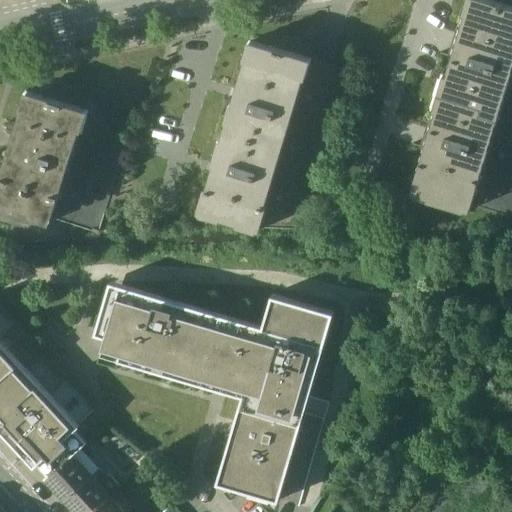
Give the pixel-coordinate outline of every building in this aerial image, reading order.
[(511,8),(483,0),(463,0),(460,13),(463,14),(457,35),(450,57),(445,74),(442,73),(432,110),(435,111),(429,131),(423,147),(411,187),(409,193),(415,194),(414,196),(463,211),(464,209),(469,211),(470,205),(511,67),(511,8)] [(241,60),(244,61),(235,89),(232,98),(231,102),(229,102),(223,121),(225,122),(221,138),(218,138),(210,163),(213,164),(210,172),(206,186),(203,186),(197,207),(196,211),(199,212),(198,214),(220,221),(220,218),(236,223),(235,225),(256,232),(257,229),(260,230),(260,228),(267,205),(265,204),(303,79),(304,79),(310,59),(247,40),(241,60)] [(328,64),(310,59),(304,79),(303,79),(265,204),(267,205),(260,228),(312,229),(332,164),(360,74),(328,64)] [(511,67),(470,205),(511,217),(511,67)] [(84,109),(51,217),(98,233),(113,183),(131,125),(115,119),(122,97),(91,88),(84,109)] [(84,109),(27,92),(13,135),(9,148),(0,174),(0,207),(12,212),(14,207),(28,212),(26,216),(49,224),(51,217),(84,109)] [(303,413),(332,311),(270,294),(261,325),(109,281),(94,333),(105,336),(100,354),(226,390),(241,395),(233,422),(230,434),(215,482),(277,500),(303,413)] [(0,369),(15,356),(0,340),(0,369)] [(393,347),(377,370),(394,381),(397,377),(405,363),(408,358),(393,347)] [(0,415),(2,418),(40,383),(15,356),(0,369),(0,415)] [(405,363),(397,377),(401,380),(410,366),(405,363)] [(78,424),(40,383),(2,418),(40,459),(73,429),(78,424)] [(303,413),(277,500),(297,506),(323,418),(303,413)] [(40,459),(2,418),(0,419),(0,431),(33,467),(37,464),(47,475),(43,478),(45,480),(79,448),(86,442),(73,429),(40,459)] [(384,421),(337,499),(357,511),(358,511),(405,434),(384,421)] [(411,431),(363,511),(391,511),(431,443),(411,431)] [(437,447),(399,511),(425,511),(457,458),(437,447)] [(79,448),(45,480),(64,501),(100,468),(79,448)] [(100,468),(64,501),(74,511),(90,511),(114,491),(120,485),(109,473),(107,475),(100,468)] [(114,491),(90,511),(131,511),(133,511),(114,491)]
